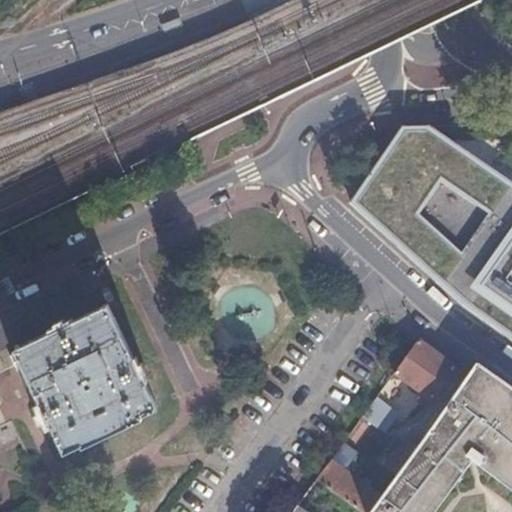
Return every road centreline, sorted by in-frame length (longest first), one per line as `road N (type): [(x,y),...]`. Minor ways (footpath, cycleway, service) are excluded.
road 1 (residential): [(291,156),(0,290)]
road 2 (residential): [(291,156),(313,204),(439,319),(511,370)]
road 3 (tertiary): [(0,60),(170,0)]
road 4 (residential): [(511,79),(503,93),(471,98),(404,101),(372,91)]
